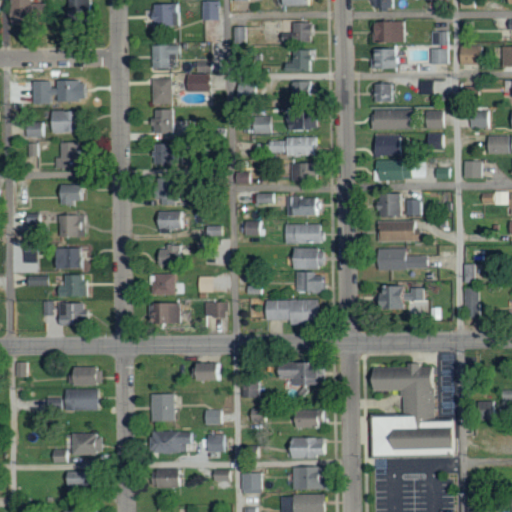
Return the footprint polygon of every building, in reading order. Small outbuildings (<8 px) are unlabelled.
[(35,0),(16,0),(17,24),(44,24),(44,12),(50,12),(50,3),(35,3),(35,0)] [(95,0),(72,0),(72,20),(95,20),(95,0)] [(207,20),(223,19),(222,0),(206,1),(207,20)] [(185,25),(184,3),(159,4),(160,26),(185,25)] [(410,42),(409,21),(378,22),(378,43),(410,42)] [(289,30),(289,39),(319,40),(319,22),(299,22),(298,30),(289,30)] [(451,31),(435,31),(434,45),(450,46),(451,31)] [(175,53),(186,53),(186,44),(157,45),(157,68),(175,68),(175,53)] [(466,64),(487,65),(487,45),(466,45),(466,64)] [(401,48),(377,49),(377,66),(401,65),(401,48)] [(435,64),(452,63),(452,48),(435,49),(435,64)] [(292,71),(316,71),(316,60),(320,60),(320,49),(296,49),(297,60),(292,60),(292,71)] [(202,71),(216,71),(215,60),(201,61),(202,71)] [(215,73),(192,74),(193,92),(216,91),(215,73)] [(158,103),(178,103),(178,78),(157,78),(158,103)] [(63,101),(86,101),(85,79),(57,80),(57,81),(45,82),(45,96),(63,95),(63,101)] [(318,101),(318,80),(298,81),(299,102),(318,101)] [(438,81),(425,81),(424,94),(437,94),(438,81)] [(242,102),(262,101),(261,83),(242,84),(242,102)] [(398,83),(379,83),(378,101),(397,102),(398,83)] [(16,104),(29,105),(29,90),(16,90),(16,104)] [(178,109),(157,109),(158,133),(178,133),(178,109)] [(420,109),(379,110),(379,129),(420,129),(420,109)] [(55,132),(88,132),(88,110),(54,111),(55,132)] [(431,128),(448,128),(449,110),(431,110),(431,128)] [(316,113),(297,113),(297,130),(318,129),(318,122),(316,122),(316,113)] [(476,128),(493,127),(493,114),(476,115),(476,128)] [(47,136),(46,122),(30,123),(30,137),(47,136)] [(276,123),(259,123),(259,133),(275,134),(276,123)] [(448,133),(433,133),(433,149),(448,149),(448,133)] [(406,135),(380,135),(380,156),(406,155),(406,135)] [(511,135),(494,135),(494,153),(511,152),(511,135)] [(321,137),(277,138),(277,156),(322,155),(321,137)] [(65,142),(65,158),(60,158),(60,167),(79,167),(79,157),(83,157),(84,142),(65,142)] [(188,163),(187,142),(158,143),(159,164),(188,163)] [(42,143),(30,143),(30,156),(41,156),(42,143)] [(377,179),(430,179),(430,160),(377,161),(377,179)] [(466,177),(487,178),(487,161),(467,160),(466,177)] [(296,163),(296,180),(322,180),(322,162),(296,163)] [(180,178),(162,177),(161,205),(179,205),(180,178)] [(89,184),(63,185),(64,205),(80,205),(80,201),(89,200),(89,184)] [(511,204),(511,192),(485,192),(485,204),(511,204)] [(279,193),(262,193),(262,203),(279,202),(279,193)] [(389,216),(405,215),(405,193),(388,194),(389,216)] [(323,214),(323,196),(292,197),(293,215),(323,214)] [(425,215),(424,199),(410,200),(410,215),(425,215)] [(189,211),(160,211),(160,228),(188,229),(189,211)] [(89,214),(65,215),(65,237),(89,237),(89,214)] [(247,235),(266,235),(266,221),(247,220),(247,235)] [(421,220),(386,221),(387,242),(428,241),(428,234),(421,234),(421,220)] [(327,224),(287,224),(287,244),(327,243),(327,224)] [(209,226),(209,236),(228,235),(227,225),(209,226)] [(42,262),(42,243),(28,243),(29,263),(42,262)] [(160,245),(159,265),(189,265),(189,246),(160,245)] [(299,268),(330,268),(330,247),(299,248),(299,268)] [(63,268),(87,268),(87,248),(63,248),(63,268)] [(385,269),(432,269),(432,255),(410,256),(410,248),(385,248),(385,269)] [(467,282),(477,282),(478,269),(468,269),(467,282)] [(319,272),(302,271),(301,292),(332,293),(332,281),(319,280),(319,272)] [(160,293),(180,294),(181,274),(161,274),(160,293)] [(34,286),(54,285),(54,275),(33,275),(34,286)] [(92,296),(92,275),(67,275),(68,296),(92,296)] [(428,287),(386,287),(386,309),(410,309),(410,301),(428,301),(428,287)] [(483,315),(482,288),(469,288),(469,316),(483,315)] [(324,299),(269,301),(270,320),(294,320),(294,324),(325,323),(324,299)] [(57,314),(57,301),(47,301),(48,314),(57,314)] [(93,324),(92,302),(66,303),(66,325),(93,324)] [(209,316),(230,317),(230,302),(209,302),(209,316)] [(185,323),(185,303),(159,303),(159,323),(185,323)] [(327,362),(281,362),(281,378),(296,378),(296,385),(327,385),(327,362)] [(200,380),(229,380),(228,363),(206,363),(206,372),(200,372),(200,380)] [(409,366),(409,363),(421,363),(421,366),(435,366),(436,420),(456,419),(456,454),(375,455),(374,412),(405,412),(405,388),(375,389),(375,367),(409,366)] [(80,385),(107,385),(107,366),(80,367),(80,385)] [(339,367),(340,381),(359,380),(358,366),(339,367)] [(263,397),(262,381),(247,382),(247,397),(263,397)] [(104,389),(71,390),(71,410),(105,409),(104,389)] [(156,394),(157,421),(181,421),(180,393),(156,394)] [(495,419),(479,419),(478,401),(494,401),(495,419)] [(253,408),(253,422),(270,422),(271,409),(253,408)] [(304,409),(303,427),(329,427),(329,410),(304,409)] [(227,424),(227,410),(208,410),(208,425),(227,424)] [(191,444),(199,444),(199,432),(160,431),(159,452),(191,453),(191,444)] [(78,433),(78,455),(107,455),(107,433),(78,433)] [(230,451),(229,434),(209,435),(209,452),(230,451)] [(332,437),(294,438),(295,458),(332,457),(332,437)] [(55,450),(55,463),(72,462),(72,449),(55,450)] [(331,490),(331,467),(298,467),(298,489),(331,490)] [(186,469),(165,468),(164,487),(186,487),(186,469)] [(97,471),(69,471),(70,495),(98,494),(97,471)] [(247,493),(267,493),(266,473),(247,473),(247,493)] [(331,511),(331,494),(286,495),(286,511),(331,511)]
